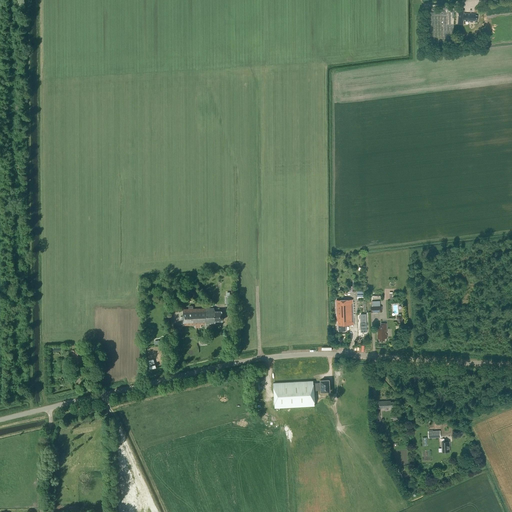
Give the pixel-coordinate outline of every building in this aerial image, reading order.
[(442,5),(442,12),(429,12),(430,42),(454,42),(454,5),(442,5)] [(463,25),(463,21),(471,21),(471,22),(473,22),(473,21),(475,21),(475,23),(476,23),(476,20),(478,20),(478,16),(477,16),(477,14),(464,13),(464,10),(458,10),(458,13),(459,13),(458,24),(463,25)] [(353,300),(337,300),(338,321),(338,325),(339,325),(339,331),(346,331),(346,325),(354,325),(353,300)] [(188,309),(182,309),(183,326),(195,325),(195,328),(201,328),(201,325),(205,325),(205,324),(210,324),(210,323),(215,323),(215,321),(222,321),(221,311),(215,311),(213,308),(205,308),(193,309),(193,306),(192,305),(189,305),(188,306),(188,309)] [(387,338),(387,326),(387,323),(381,323),(381,326),(378,327),(379,339),(381,339),(381,341),(386,340),(386,338),(387,338)] [(84,351),(72,351),(72,370),(81,370),(81,364),(83,364),(83,361),(84,361),(84,351)] [(313,381),(273,383),(275,408),(315,406),(314,391),(321,390),(321,392),(330,392),(329,380),(320,380),(320,383),(313,384),(313,381)] [(443,452),(450,451),(450,441),(442,442),(443,452)]
